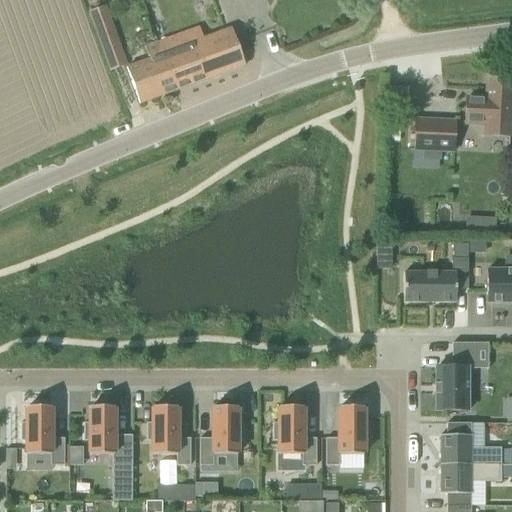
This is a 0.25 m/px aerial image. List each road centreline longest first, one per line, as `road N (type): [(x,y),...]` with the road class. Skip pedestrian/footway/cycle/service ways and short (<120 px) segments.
road 1 (tertiary): [(0,204),(142,136),(357,59),(511,37)]
road 2 (residential): [(0,379),(397,378)]
road 3 (residential): [(511,336),(397,337),(397,378)]
road 4 (residential): [(397,378),(399,511)]
